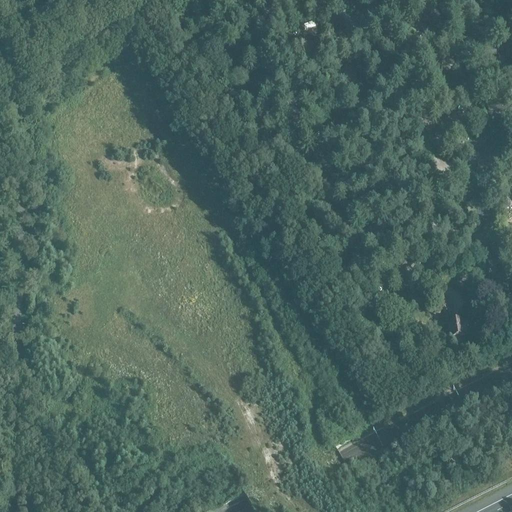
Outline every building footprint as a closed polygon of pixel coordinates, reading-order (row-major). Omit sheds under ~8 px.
[(498,143),(479,153),(486,167),(487,169),(491,168),(492,172),(499,169),(497,165),(506,160),(498,143)] [(482,265),(465,275),(468,280),(485,270),(482,265)] [(447,302),(441,305),(445,313),(451,310),(447,302)] [(450,338),(467,337),(465,321),(449,325),(450,338)] [(327,437),(325,438),(338,463),(347,479),(349,478),(347,476),(368,464),(367,462),(346,474),(341,465),(338,457),(335,452),(357,440),(356,439),(334,450),(327,437)] [(253,511),(238,481),(237,482),(243,496),(221,508),(222,509),(244,498),(247,503),(251,510),(251,511),(253,511)]
